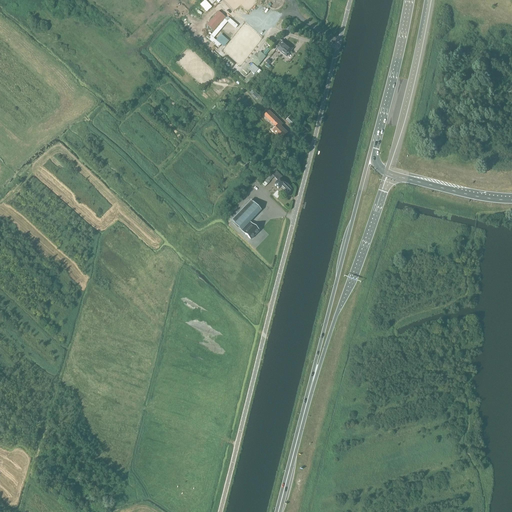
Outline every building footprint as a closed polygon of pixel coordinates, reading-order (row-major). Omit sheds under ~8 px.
[(206,0),(204,0),(200,4),(207,12),(212,7),(206,0)] [(219,11),(207,25),(213,31),(225,17),(219,11)] [(209,40),(218,48),(220,46),(211,39),(227,20),(236,27),(238,26),(228,18),(227,20),(225,18),(210,37),(211,38),(209,40)] [(220,31),(230,39),(231,37),(222,30),(220,31)] [(274,45),(277,48),(276,48),(280,51),(279,51),(283,54),(285,56),(286,57),(290,52),(292,49),(284,43),(282,42),(282,41),(279,39),(274,45)] [(252,58),(254,60),(252,62),(257,66),(265,57),(260,53),(258,55),(256,53),(252,58)] [(222,59),(232,68),(234,65),(224,57),(222,59)] [(256,71),(250,66),(248,64),(240,73),(244,77),(250,71),(254,75),(258,70),(257,69),(256,71)] [(253,75),(252,74),(244,82),(235,73),(233,75),(244,86),(253,75)] [(264,115),(276,127),(272,132),(280,140),(287,133),(280,127),(282,125),(268,111),(264,115)] [(290,116),(286,120),(290,125),(295,121),(290,116)] [(273,177),(278,181),(274,185),(278,189),(280,187),(288,194),(292,190),(283,181),(284,180),(275,171),(271,175),(264,182),(262,185),(264,187),(269,182),(273,177)] [(226,216),(236,226),(237,225),(244,217),(255,206),(245,196),(226,216)] [(239,229),(251,240),(259,231),(250,222),(261,211),(255,206),(244,217),(237,225),(240,227),(239,229)]
